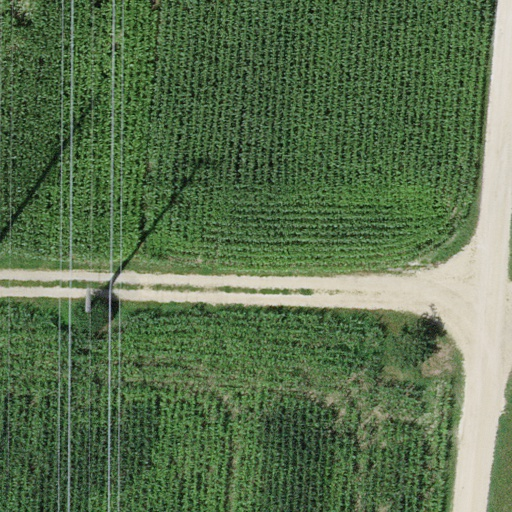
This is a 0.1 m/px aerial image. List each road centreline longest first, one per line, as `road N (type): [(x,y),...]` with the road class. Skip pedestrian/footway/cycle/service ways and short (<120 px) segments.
road 1 (track): [(460,511),(504,0)]
road 2 (track): [(511,291),(0,286)]
